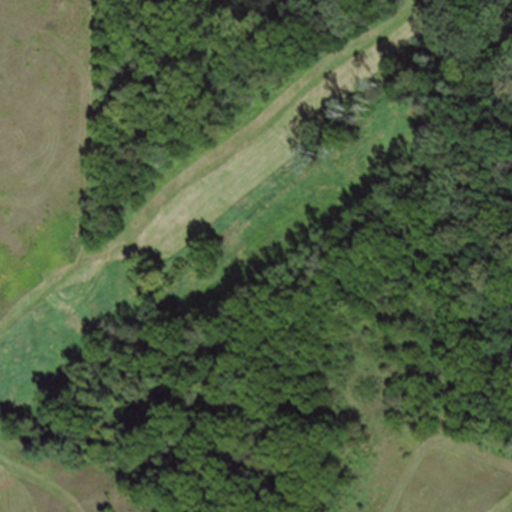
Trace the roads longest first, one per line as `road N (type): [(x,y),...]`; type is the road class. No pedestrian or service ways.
road 1 (track): [(434,0),(317,78),(175,188),(132,232),(0,327),(44,480),(78,511),(505,504),(511,497)]
road 2 (track): [(93,0),(100,109),(83,261)]
